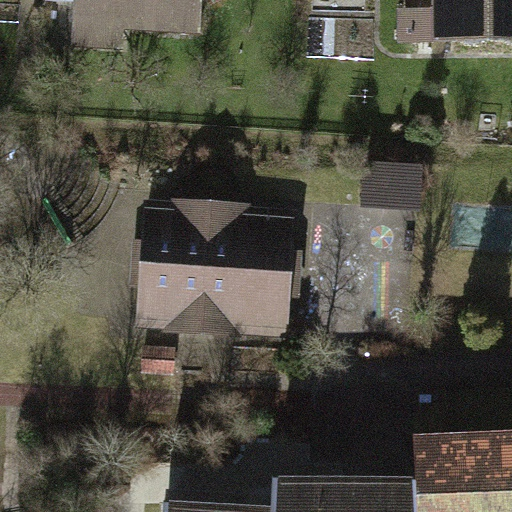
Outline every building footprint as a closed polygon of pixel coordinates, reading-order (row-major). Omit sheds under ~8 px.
[(86,3),(84,26),(197,33),(198,0),(51,0),(51,1),(86,3)] [(511,0),(435,0),(436,13),(402,13),(402,46),(511,45),(511,0)] [(422,169),(368,167),(366,206),(421,208),(422,169)] [(294,219),(149,210),(142,320),(286,329),(294,219)] [(511,511),(511,442),(417,446),(419,489),(420,511),(511,511)] [(420,511),(419,489),(275,489),(273,510),(165,504),(165,511),(420,511)]
